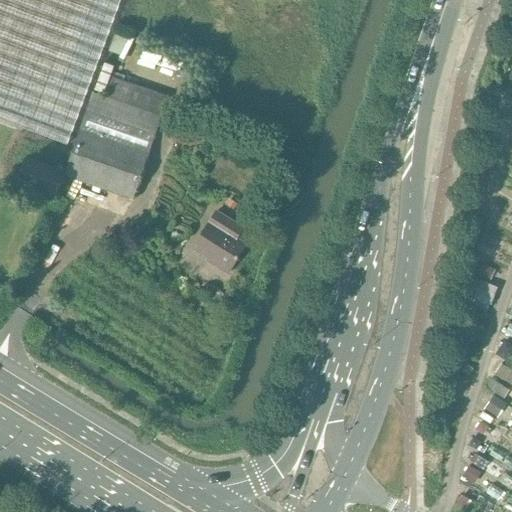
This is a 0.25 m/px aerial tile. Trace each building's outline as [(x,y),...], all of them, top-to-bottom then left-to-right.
[(121,0),(0,0),(0,119),(67,145),(121,0)] [(207,66),(195,97),(202,100),(214,69),(207,66)] [(93,92),(80,130),(65,176),(133,199),(168,97),(134,85),(112,77),(105,96),(93,92)] [(198,107),(189,104),(183,119),(192,122),(198,107)] [(15,185),(55,200),(65,172),(25,157),(15,185)] [(245,246),(236,239),(243,228),(216,212),(193,248),(214,262),(213,264),(228,273),(245,246)] [(475,410),(468,433),(493,440),(500,417),(475,410)] [(462,495),(457,504),(465,509),(470,500),(462,495)]
